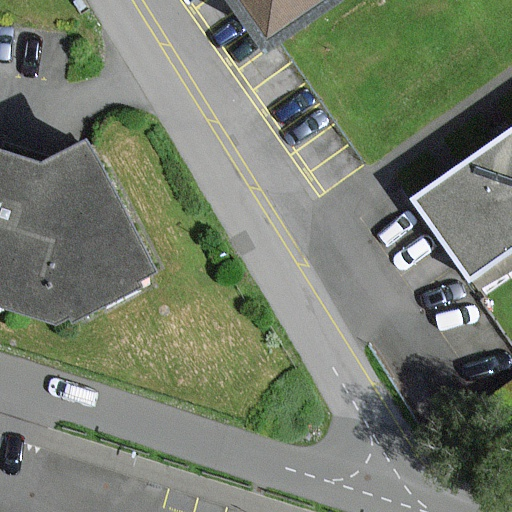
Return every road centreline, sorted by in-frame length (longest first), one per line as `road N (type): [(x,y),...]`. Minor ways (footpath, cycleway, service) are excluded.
road 1 (residential): [(388,502),(390,469),(108,0)]
road 2 (unclassified): [(388,502),(0,377)]
